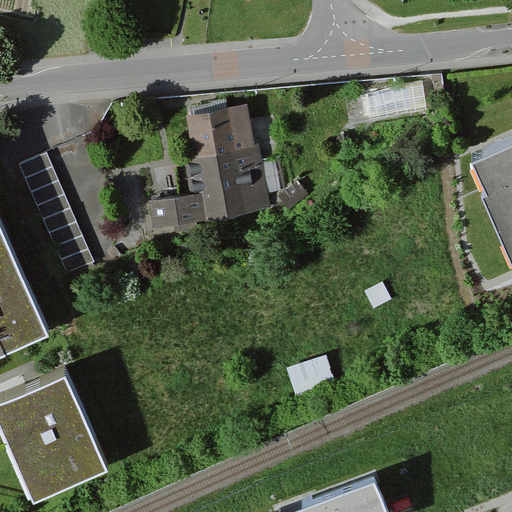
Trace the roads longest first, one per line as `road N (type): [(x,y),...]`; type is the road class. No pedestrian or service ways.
road 1 (tertiary): [(349,56),(0,89)]
road 2 (tertiary): [(511,44),(349,56)]
